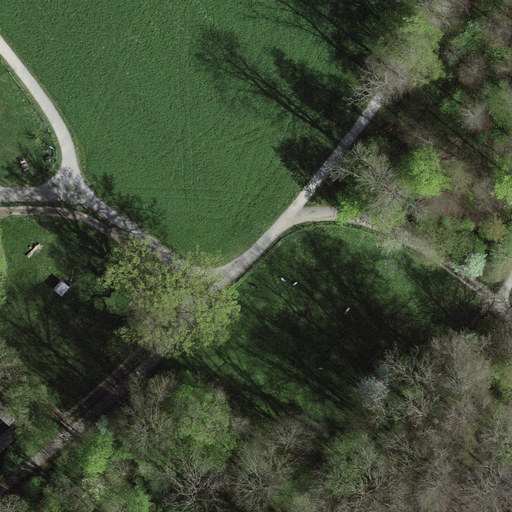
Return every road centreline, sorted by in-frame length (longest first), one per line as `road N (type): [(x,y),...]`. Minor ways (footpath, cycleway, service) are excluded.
road 1 (track): [(0,493),(226,277)]
road 2 (track): [(511,317),(435,257),(382,230),(346,218),(286,218)]
road 3 (track): [(226,277),(184,267),(68,191)]
